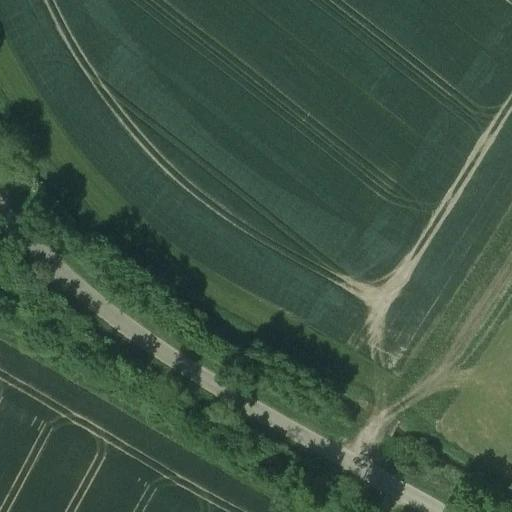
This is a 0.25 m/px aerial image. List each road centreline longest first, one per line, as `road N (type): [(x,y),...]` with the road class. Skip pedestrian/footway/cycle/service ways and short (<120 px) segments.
road 1 (unclassified): [(439,511),(119,320),(0,204)]
road 2 (track): [(350,463),(380,416),(414,402),(435,378),(511,256)]
